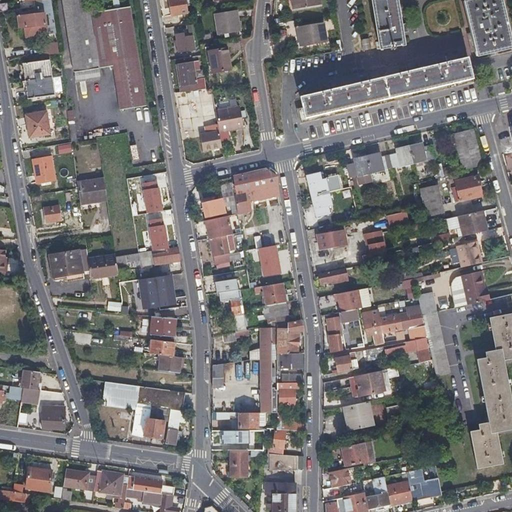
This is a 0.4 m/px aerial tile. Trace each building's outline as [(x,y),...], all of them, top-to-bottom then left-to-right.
[(50,0),(24,0),(24,2),(38,0),(41,0),(43,10),(52,8),(50,0)] [(62,0),(76,83),(86,81),(85,79),(100,76),(99,69),(113,66),(120,110),(146,106),(130,7),(120,8),(114,9),(90,14),(87,0),(62,0)] [(118,0),(112,0),(114,9),(120,8),(118,0)] [(169,0),(171,13),(179,12),(188,10),(185,0),(169,0)] [(321,5),(320,0),(291,0),(293,10),(321,5)] [(373,0),(381,49),(406,45),(397,0),(373,0)] [(468,24),(475,56),(511,47),(499,0),(468,0),(462,2),(468,24)] [(219,35),(229,33),(239,32),(235,10),(215,14),(219,35)] [(53,13),(33,16),(13,18),(15,29),(21,28),(41,25),(45,25),(54,24),(53,13)] [(303,47),(328,42),(324,23),(299,28),(303,47)] [(41,25),(21,28),(22,38),(47,35),(45,25),(41,25)] [(179,50),(183,49),(187,48),(185,33),(177,35),(179,50)] [(57,44),(42,47),(43,56),(59,54),(57,44)] [(213,72),(223,70),(232,68),(228,47),(210,50),(213,72)] [(299,88),(302,97),(296,99),(302,123),(473,81),(465,48),(299,88)] [(203,58),(190,60),(177,62),(181,84),(183,84),(184,90),(207,87),(203,58)] [(25,82),(51,78),(49,60),(22,64),(25,82)] [(27,99),(40,97),(53,95),(51,78),(25,82),(27,99)] [(240,107),(215,111),(219,133),(244,128),(240,107)] [(25,116),(27,127),(29,138),(49,135),(46,112),(25,116)] [(67,114),(71,143),(77,142),(72,113),(67,114)] [(464,170),(482,165),(472,130),(455,134),(464,170)] [(56,146),(59,155),(70,152),(68,143),(56,146)] [(423,144),(410,147),(414,165),(427,161),(427,160),(434,159),(431,146),(424,147),(423,144)] [(397,153),(389,155),(393,169),(400,167),(400,168),(414,165),(410,147),(396,150),(397,153)] [(381,154),(367,157),(372,175),(385,172),(385,171),(393,169),(389,155),(381,157),(381,154)] [(37,184),(46,183),(55,181),(51,156),(32,160),(37,184)] [(372,175),(367,157),(354,161),(355,164),(347,166),(350,179),(357,177),(358,178),(372,175)] [(435,176),(444,174),(443,170),(442,167),(434,169),(435,176)] [(445,177),(454,175),(451,168),(443,170),(444,174),(445,177)] [(312,196),(329,193),(326,179),(322,180),(320,173),(308,176),(312,196)] [(454,181),(459,202),(481,197),(477,176),(454,181)] [(157,178),(140,179),(143,212),(160,210),(157,178)] [(80,206),(93,204),(106,202),(103,180),(77,184),(80,206)] [(425,218),(443,215),(438,187),(420,190),(425,218)] [(233,216),(239,215),(237,203),(234,188),(221,191),(222,200),(203,204),(206,218),(225,215),(223,207),(231,206),(233,216)] [(332,206),(329,193),(312,196),(317,217),(330,214),(328,207),(332,206)] [(44,210),(45,216),(46,223),(60,221),(58,208),(44,210)] [(407,211),(387,214),(388,225),(408,222),(407,211)] [(459,217),(464,236),(487,231),(482,211),(459,217)] [(242,233),(239,215),(233,216),(206,221),(210,239),(220,237),(226,236),(242,233)] [(346,231),(318,235),(319,244),(322,244),(323,251),(348,247),(346,231)] [(383,231),(366,232),(367,260),(384,259),(383,231)] [(226,236),(220,237),(210,239),(213,257),(215,257),(222,255),(224,255),(228,254),(229,251),(226,236)] [(153,241),(154,252),(178,247),(177,237),(153,241)] [(481,263),(476,242),(456,247),(461,268),(481,263)] [(286,244),(262,248),(259,249),(262,263),(264,263),(288,259),(286,244)] [(114,259),(116,271),(153,264),(154,267),(181,262),(178,247),(154,252),(114,259)] [(87,259),(86,248),(48,255),(52,277),(57,276),(63,279),(66,278),(67,281),(83,278),(82,272),(89,271),(87,259)] [(222,255),(215,257),(216,264),(224,263),(222,255)] [(117,276),(116,271),(114,259),(114,256),(87,259),(89,271),(90,279),(117,276)] [(314,275),(315,279),(315,283),(346,277),(344,269),(314,275)] [(488,300),(482,270),(460,275),(455,277),(452,280),(450,283),(450,287),(451,290),(455,307),(488,300)] [(132,278),(131,275),(131,271),(123,273),(124,280),(132,278)] [(136,277),(140,308),(174,304),(171,273),(136,277)] [(247,331),(243,305),(239,279),(228,281),(233,316),(236,315),(238,326),(232,327),(233,333),(247,331)] [(402,282),(403,290),(415,287),(413,280),(402,282)] [(261,329),(277,328),(277,325),(291,322),(283,284),(255,288),(256,294),(265,293),(267,306),(254,308),(258,329),(261,329)] [(357,291),(334,296),(335,303),(338,303),(340,313),(356,310),(361,309),(357,291)] [(436,312),(432,294),(419,297),(422,309),(423,315),(436,312)] [(108,301),(106,309),(118,312),(120,304),(108,301)] [(425,324),(423,315),(422,309),(380,316),(379,309),(363,312),(367,333),(370,335),(374,334),(376,343),(384,341),(383,333),(388,332),(389,334),(395,333),(395,330),(411,327),(411,330),(418,329),(418,326),(425,324)] [(342,350),(341,346),(340,343),(339,334),(343,333),(341,323),(358,319),(356,310),(340,313),(338,313),(339,316),(326,319),(331,352),(342,350)] [(436,312),(423,315),(425,324),(426,328),(427,336),(436,376),(450,373),(436,312)] [(479,430),(475,431),(470,431),(477,469),(503,464),(497,432),(511,429),(511,404),(504,360),(511,358),(511,313),(489,318),(496,351),(485,353),(486,358),(477,360),(489,422),(478,424),(479,430)] [(151,316),(151,325),(150,334),(174,336),(175,318),(151,316)] [(277,357),(299,355),(298,333),(303,332),(302,320),(291,322),(277,325),(277,328),(277,344),(277,357)] [(277,344),(277,328),(261,329),(261,351),(251,352),(250,361),(261,359),(272,359),(272,344),(277,344)] [(248,337),(247,331),(233,333),(223,335),(224,343),(236,341),(236,339),(248,337)] [(431,359),(426,336),(423,337),(404,341),(405,344),(385,348),(387,355),(416,349),(419,362),(431,359)] [(161,355),(172,356),(173,342),(151,340),(150,354),(161,355)] [(337,372),(348,370),(359,367),(355,351),(334,355),(337,372)] [(302,354),(299,355),(277,357),(277,371),(302,368),(302,354)] [(181,357),(172,356),(161,355),(160,363),(159,370),(179,372),(181,357)] [(273,412),(272,359),(261,359),(262,412),(273,412)] [(224,376),(225,364),(213,366),(213,391),(224,391),(224,376)] [(0,379),(9,381),(11,369),(0,366),(0,379)] [(24,389),(32,390),(39,391),(42,373),(27,371),(24,389)] [(380,371),(355,376),(359,393),(360,395),(384,390),(380,371)] [(277,386),(298,385),(304,384),(304,376),(277,378),(277,386)] [(353,394),(359,393),(355,376),(349,377),(353,394)] [(133,433),(162,438),(165,420),(169,421),(171,410),(182,412),(185,393),(107,383),(104,402),(137,407),(133,433)] [(298,388),(298,385),(277,386),(277,391),(280,391),(280,406),(296,405),(295,388),(298,388)] [(23,389),(16,388),(10,387),(8,398),(21,400),(23,389)] [(343,405),(348,428),(372,423),(367,400),(343,405)] [(403,420),(400,404),(385,407),(388,423),(403,420)] [(68,414),(62,414),(56,414),(56,411),(49,411),(49,406),(43,406),(43,429),(68,429),(68,414)] [(188,412),(182,412),(171,410),(169,421),(166,443),(176,445),(179,424),(185,425),(188,412)] [(239,413),(239,419),(239,426),(258,426),(258,413),(239,413)] [(304,433),(304,429),(304,424),(277,423),(277,432),(304,433)] [(273,450),(278,450),(283,450),(284,434),(274,433),(273,450)] [(263,454),(265,435),(256,434),(256,446),(255,453),(263,454)] [(246,445),(245,453),(251,453),(255,453),(256,446),(246,445)] [(360,463),(360,460),(359,456),(365,455),(363,445),(343,449),(346,466),(360,463)] [(232,452),(231,465),(231,477),(249,479),(251,453),(245,453),(232,452)] [(263,458),(263,463),(262,468),(270,468),(269,471),(295,470),(296,457),(263,458)] [(303,457),(296,457),(295,470),(303,470),(303,457)] [(396,473),(417,469),(415,461),(395,466),(396,473)] [(407,472),(413,500),(417,499),(442,494),(435,466),(407,472)] [(63,486),(75,487),(86,489),(89,471),(66,467),(63,486)] [(49,491),(50,481),(51,471),(29,468),(26,487),(29,488),(28,494),(38,496),(39,489),(49,491)] [(332,488),(341,486),(351,484),(348,469),(329,473),(332,488)] [(126,489),(128,477),(126,476),(96,471),(94,490),(114,493),(113,497),(119,497),(117,507),(124,508),(125,503),(125,496),(126,489)] [(391,505),(413,500),(407,472),(385,477),(391,505)] [(128,477),(126,489),(170,495),(173,495),(174,488),(161,487),(161,484),(159,484),(159,481),(151,480),(151,478),(147,478),(146,479),(128,477)] [(373,511),(391,508),(391,505),(385,477),(373,479),(376,496),(366,498),(369,511),(373,511)] [(295,511),(295,485),(280,485),(265,485),(265,498),(273,498),(273,511),(295,511)] [(170,495),(126,489),(125,496),(142,499),(142,501),(161,504),(159,511),(167,511),(169,506),(170,495)] [(0,490),(0,498),(25,503),(26,494),(0,490)] [(92,504),(93,497),(94,491),(87,490),(85,503),(92,504)] [(61,499),(69,500),(71,501),(72,493),(63,491),(61,499)] [(344,498),(347,511),(368,511),(364,494),(344,498)] [(347,511),(344,498),(337,500),(339,511),(333,511),(333,504),(326,505),(326,511),(347,511)]
